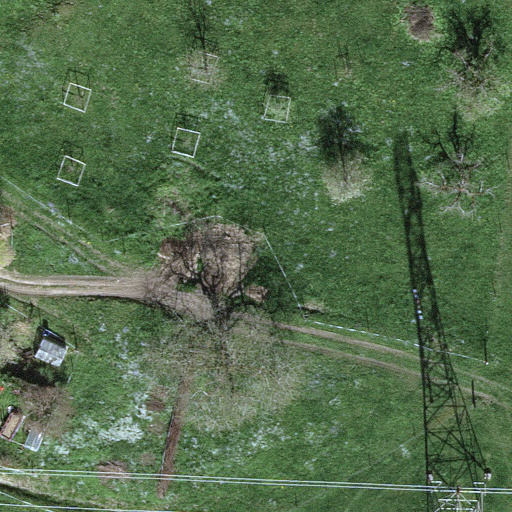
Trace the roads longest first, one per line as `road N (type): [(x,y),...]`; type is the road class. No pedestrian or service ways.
road 1 (track): [(0,278),(148,291),(211,306),(437,369),(460,397),(511,408)]
road 2 (track): [(273,511),(314,507),(460,397)]
